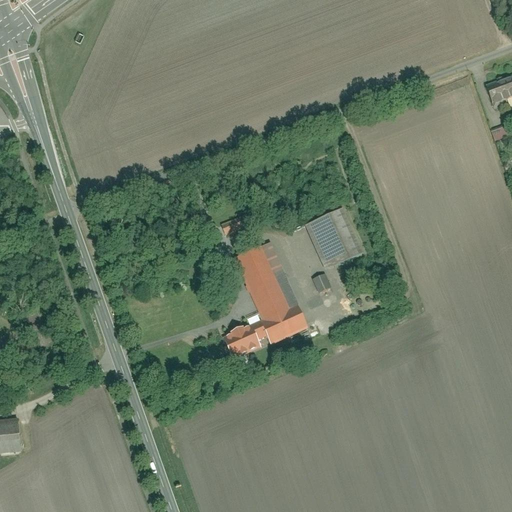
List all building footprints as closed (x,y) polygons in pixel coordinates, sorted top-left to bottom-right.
[(511,79),(486,90),(493,109),(511,101),(511,79)] [(493,133),(496,144),(511,138),(511,137),(508,127),(493,133)] [(306,228),(325,275),(364,259),(345,213),(306,228)] [(246,216),(223,225),(228,236),(250,227),(246,216)] [(286,309),(262,249),(237,260),(261,319),(286,309)] [(321,294),(334,288),(327,274),(315,280),(321,294)] [(260,321),(271,347),(309,331),(298,305),(260,321)] [(223,340),(233,365),(262,353),(252,329),(223,340)] [(30,341),(15,347),(19,356),(34,349),(30,341)] [(0,424),(0,458),(23,456),(19,423),(0,424)]
